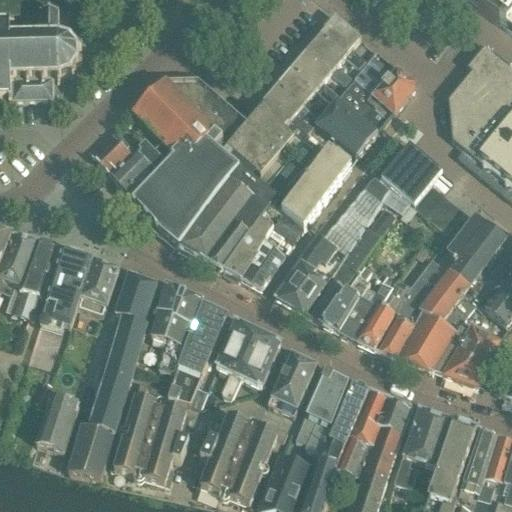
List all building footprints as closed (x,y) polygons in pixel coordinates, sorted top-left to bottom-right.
[(511,0),(455,0),(496,28),(503,33),(511,38),(511,0)] [(0,102),(54,102),(54,84),(61,84),(72,80),(80,68),(79,54),(70,43),(59,40),(58,17),(39,18),(39,40),(10,41),(9,25),(0,24),(0,102)] [(335,23),(321,40),(346,62),(359,74),(360,73),(366,66),(352,55),(361,45),(335,23)] [(321,40),(306,57),(332,79),(331,79),(345,91),(346,90),(351,84),(341,74),(340,75),(337,73),(346,62),(321,40)] [(306,57),(292,74),(317,95),(317,96),(331,108),(338,101),(324,88),(331,79),(332,79),(306,57)] [(511,208),(511,73),(507,74),(501,69),(499,68),(496,67),(495,67),(493,67),(491,67),(489,67),(488,68),(486,69),(485,70),(484,71),(480,75),(477,72),(449,106),(453,147),(462,155),(456,162),(511,208)] [(187,70),(86,167),(158,239),(182,258),(214,276),(262,212),(268,209),(312,162),(258,115),(247,127),(187,70)] [(292,74),(278,90),(303,112),(310,118),(317,124),(324,117),(314,108),(312,110),(308,106),(317,96),(317,95),(292,74)] [(342,112),(377,140),(387,127),(413,95),(413,89),(395,75),(373,101),(355,85),(339,104),(345,109),(342,112)] [(278,90),(263,107),(265,108),(289,129),(284,134),(294,143),(302,149),(309,140),(308,140),(316,130),(314,128),(317,124),(310,118),(303,112),(278,90)] [(377,140),(342,112),(335,107),(315,132),(357,165),(377,140)] [(414,212),(432,191),(442,178),(409,151),(379,187),(410,211),(411,210),(414,212)] [(304,236),(351,173),(329,156),(282,219),(304,236)] [(276,305),(308,323),(325,289),(366,233),(365,233),(381,208),(401,222),(410,211),(379,187),(379,188),(374,184),(322,246),(338,257),(326,274),(320,271),(314,279),(308,275),(304,281),(297,276),(276,305)] [(425,221),(442,200),(432,191),(414,212),(425,221)] [(436,230),(453,209),(442,200),(425,221),(436,230)] [(447,239),(464,218),(453,209),(436,230),(447,239)] [(250,241),(224,279),(242,289),(267,248),(284,222),(270,212),(252,238),(251,238),(249,240),(250,241)] [(325,290),(308,323),(320,329),(336,307),(337,307),(346,293),(379,244),(394,222),(385,215),(369,235),(366,233),(325,290)] [(267,248),(242,289),(262,299),(285,265),(274,257),(282,247),(292,254),(304,237),(284,222),(267,248)] [(457,268),(454,271),(474,287),(476,284),(483,289),(490,279),(484,274),(505,247),(475,224),(447,260),(457,268)] [(0,275),(12,244),(0,241),(0,275)] [(320,244),(297,276),(304,281),(308,275),(314,279),(320,271),(326,274),(338,257),(322,246),(320,244)] [(33,327),(38,307),(22,302),(23,299),(17,297),(35,250),(15,245),(0,282),(0,297),(12,302),(6,319),(33,327)] [(38,307),(54,254),(35,250),(17,297),(23,299),(22,302),(38,307)] [(43,324),(42,326),(45,327),(69,334),(72,335),(72,333),(79,314),(82,304),(85,294),(94,267),(93,267),(93,266),(77,262),(66,258),(63,257),(63,259),(43,324)] [(463,330),(478,310),(499,285),(511,268),(511,265),(505,260),(490,279),(483,289),(476,284),(474,287),(454,271),(449,278),(418,318),(421,320),(396,367),(434,379),(457,339),(460,333),(463,330)] [(396,367),(421,320),(418,318),(449,278),(432,266),(410,294),(404,302),(395,323),(374,359),(396,367)] [(82,304),(79,314),(103,323),(120,276),(94,267),(85,294),(82,304)] [(511,268),(499,285),(478,310),(507,334),(511,327),(511,268)] [(340,340),(367,294),(370,290),(365,286),(372,277),(365,272),(357,280),(340,306),(338,308),(337,307),(336,307),(320,329),(340,340)] [(101,487),(147,331),(144,331),(157,291),(129,281),(116,321),(121,323),(87,434),(83,432),(69,478),(101,487)] [(358,350),(397,286),(388,281),(382,289),(376,298),(367,294),(340,340),(358,350)] [(374,359),(395,323),(404,302),(410,294),(397,286),(358,350),(374,359)] [(191,333),(200,308),(166,293),(158,319),(160,320),(152,344),(169,350),(159,377),(171,381),(188,332),(191,333)] [(201,415),(208,398),(198,394),(228,321),(203,309),(194,334),(187,349),(167,404),(191,411),(201,415)] [(230,407),(236,395),(241,386),(236,384),(255,339),(235,329),(217,374),(230,381),(222,399),(223,403),(230,407)] [(472,335),(469,339),(460,333),(457,339),(434,379),(444,383),(477,395),(500,350),(472,335)] [(261,396),(281,352),(255,339),(236,384),(241,386),(261,396)] [(294,423),(317,371),(291,360),(268,412),(294,423)] [(326,449),(326,447),(349,387),(334,380),(334,379),(326,375),(322,385),(306,422),(307,423),(296,448),(303,451),(304,449),(307,450),(306,455),(321,461),(326,449)] [(43,388),(35,414),(43,417),(51,391),(43,388)] [(115,459),(110,476),(135,484),(137,479),(145,482),(144,486),(169,494),(174,476),(170,475),(173,466),(181,468),(189,447),(179,444),(181,436),(185,437),(190,420),(166,413),(165,417),(156,415),(161,396),(140,389),(126,437),(131,438),(129,446),(124,445),(119,460),(115,459)] [(338,475),(370,398),(369,397),(352,390),(330,445),(334,447),(326,469),(319,466),(303,511),(325,511),(332,492),(338,475)] [(363,485),(389,406),(370,398),(338,475),(362,485),(363,485)] [(35,453),(65,462),(80,413),(51,403),(35,453)] [(377,511),(387,484),(411,414),(389,406),(363,485),(362,485),(353,511),(377,511)] [(426,464),(439,423),(419,417),(395,487),(394,491),(410,496),(417,476),(409,473),(412,467),(413,468),(415,460),(426,464)] [(203,476),(197,492),(221,502),(223,497),(231,500),(229,505),(246,511),(253,511),(260,498),(256,496),(262,481),(257,480),(260,471),(265,473),(276,445),(284,447),(288,438),(260,427),(255,438),(247,435),(249,430),(225,421),(218,437),(222,439),(219,447),(210,444),(200,464),(211,468),(207,477),(203,476)] [(438,476),(454,429),(439,423),(426,464),(415,460),(413,468),(412,467),(409,473),(417,476),(422,478),(424,471),(438,476)] [(454,511),(479,437),(454,429),(438,476),(426,511),(454,511)] [(474,511),(497,442),(479,437),(454,511),(474,511)] [(499,511),(511,472),(511,446),(497,442),(474,511),(499,511)] [(297,511),(311,478),(281,466),(262,511),(297,511)] [(511,511),(511,472),(499,511),(511,511)]
